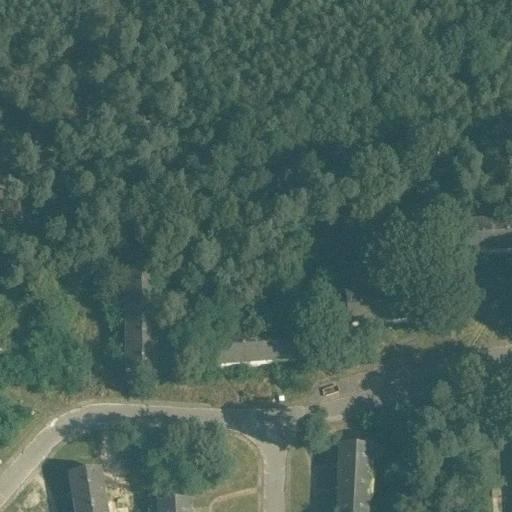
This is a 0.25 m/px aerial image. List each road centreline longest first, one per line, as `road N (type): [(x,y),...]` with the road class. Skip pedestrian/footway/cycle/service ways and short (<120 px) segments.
road 1 (residential): [(281,419),(119,410),(74,423),(0,498)]
road 2 (residential): [(511,356),(281,419)]
